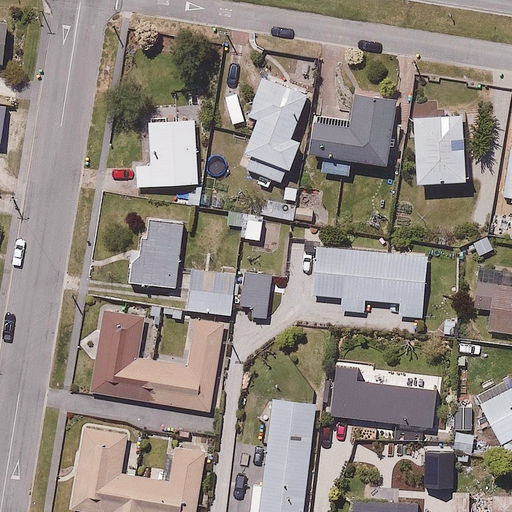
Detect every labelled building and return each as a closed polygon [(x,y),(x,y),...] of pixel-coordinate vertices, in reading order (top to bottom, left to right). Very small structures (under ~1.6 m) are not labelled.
[(0,24),(0,59),(10,60),(14,26),(0,24)] [(239,163),(284,181),(302,134),(293,131),(309,89),(263,71),(248,110),(258,114),(239,163)] [(399,95),(356,88),(351,117),(314,110),(308,147),(387,161),(399,95)] [(466,111),(415,111),(415,178),(466,178),(466,111)] [(199,117),(148,117),(149,162),(136,162),(136,183),(200,182),(199,117)] [(511,197),(511,136),(509,136),(501,196),(511,197)] [(268,195),(265,211),(296,216),(299,200),(268,195)] [(242,227),(241,237),(263,240),(265,217),(229,212),(228,225),(242,227)] [(140,251),(130,250),(127,280),(177,284),(183,216),(153,213),(152,232),(141,231),(140,251)] [(305,238),(292,236),(288,270),(301,272),(305,238)] [(339,294),(337,308),(368,310),(369,296),(399,298),(398,312),(428,314),(432,252),(317,244),(314,292),(339,294)] [(231,312),(237,265),(224,263),(223,271),(188,267),(183,306),(231,312)] [(244,267),(239,300),(256,303),(255,312),(274,315),(282,274),(244,267)] [(490,306),(488,327),(511,330),(511,283),(473,279),(470,303),(490,306)] [(153,352),(159,316),(104,308),(91,390),(212,409),(227,318),(191,313),(184,357),(153,352)] [(511,378),(476,396),(501,446),(498,455),(511,455),(511,378)] [(253,478),(249,511),(304,511),(315,396),(271,392),(263,479),(253,478)] [(131,442),(133,427),(85,419),(71,504),(107,510),(106,511),(198,511),(209,447),(168,440),(164,467),(153,465),(152,471),(139,469),(143,444),(131,442)] [(476,427),(456,427),(456,456),(476,456),(476,427)] [(367,443),(353,450),(354,471),(406,469),(405,442),(367,443)] [(487,511),(469,511),(511,511),(511,489),(493,489),(491,511),(487,511)] [(418,511),(419,498),(353,495),(351,511),(418,511)]
